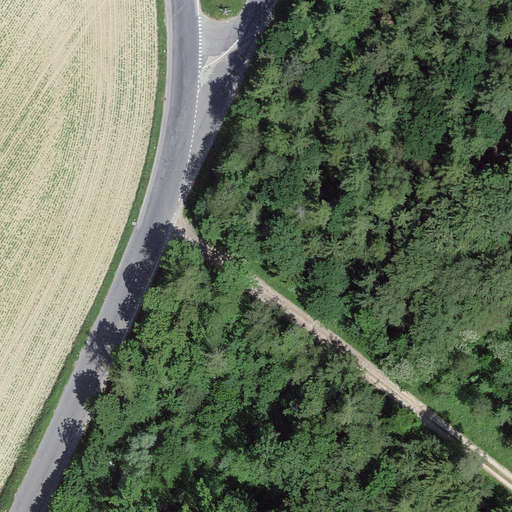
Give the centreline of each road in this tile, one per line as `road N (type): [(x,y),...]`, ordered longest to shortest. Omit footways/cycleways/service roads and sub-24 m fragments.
road 1 (track): [(511,482),(162,217)]
road 2 (tertiary): [(26,511),(162,217),(193,126)]
road 3 (tertiary): [(193,126),(267,0)]
road 4 (tertiary): [(193,126),(183,0)]
